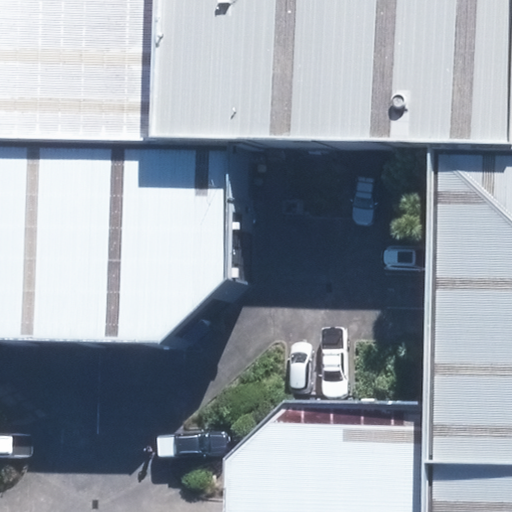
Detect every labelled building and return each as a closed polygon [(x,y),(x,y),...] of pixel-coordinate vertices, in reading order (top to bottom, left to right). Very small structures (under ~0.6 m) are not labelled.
[(2,0),(3,26),(0,169),(102,171),(184,172),(186,0),(2,0)] [(511,0),(186,0),(184,172),(247,174),(454,176),(511,177),(511,0)] [(0,169),(0,338),(4,343),(101,347),(102,171),(0,169)] [(248,277),(247,174),(184,172),(102,171),(101,347),(179,349),(248,277)] [(511,511),(511,177),(454,176),(449,410),(447,511),(511,511)] [(243,459),(242,511),(447,511),(449,410),(303,407),(243,459)]
